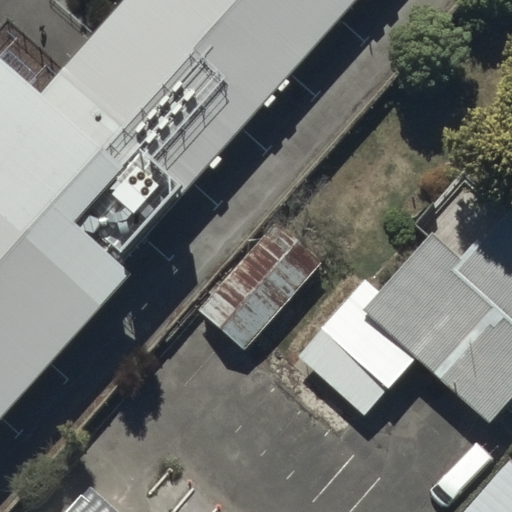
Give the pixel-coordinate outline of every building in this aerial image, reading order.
[(0,55),(0,417),(130,273),(118,263),(353,0),(121,0),(40,91),(0,55)] [(380,282),(367,270),(321,320),(317,316),(290,344),(365,409),(418,349),(492,413),(511,390),(511,196),(483,229),(477,225),(460,244),(433,221),(380,282)] [(324,253),(278,213),(197,304),(243,344),(324,253)] [(130,511),(88,474),(53,511),(237,511),(168,450),(142,479),(157,491),(145,504),(153,511),(130,511)] [(511,511),(511,453),(510,452),(456,510),(458,511),(511,511)]
